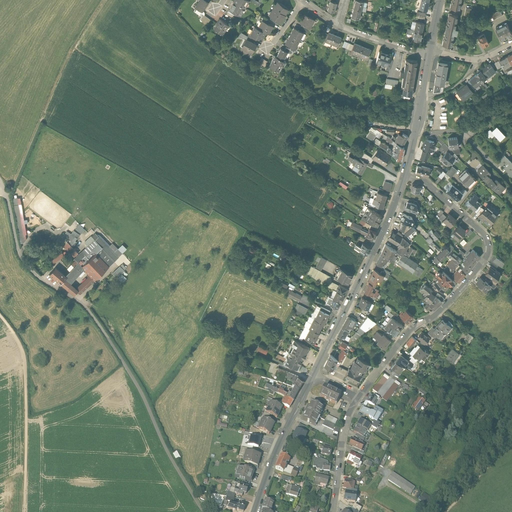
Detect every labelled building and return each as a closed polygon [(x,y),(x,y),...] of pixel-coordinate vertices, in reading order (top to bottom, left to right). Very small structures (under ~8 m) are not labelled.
[(208,3),(203,0),(200,0),(198,4),(199,5),(197,8),(202,11),(208,3)] [(249,0),(248,0),(235,0),(234,2),(244,8),(245,8),(249,0)] [(363,2),(356,0),(355,0),(353,8),(361,10),(365,12),(366,8),(362,6),(363,2)] [(429,1),(423,0),(421,0),(419,8),(427,10),(429,1)] [(450,0),(449,7),(459,9),(460,0),(450,0)] [(277,1),(275,5),(271,12),(272,13),(270,16),(280,23),(286,15),(285,15),(288,9),(280,4),(277,1)] [(334,2),(330,1),(328,7),(329,7),(328,10),(334,12),(337,3),(334,2)] [(234,2),(233,2),(229,10),(241,16),(243,13),(242,12),(244,8),(234,2)] [(361,10),(353,8),(351,17),(359,19),(361,10)] [(499,10),(486,16),(489,22),(502,15),(500,10),(499,10)] [(448,13),(442,44),(451,46),(454,33),(456,33),(457,28),(455,28),(457,15),(448,13)] [(313,19),(304,14),(300,22),(302,24),(309,27),(313,19)] [(210,20),(204,15),(201,20),(206,25),(210,20)] [(221,20),(214,29),(222,34),(228,25),(221,20)] [(273,26),(262,20),(257,28),(266,32),(268,34),(273,26)] [(424,23),(416,22),(415,30),(422,32),(424,23)] [(511,32),(507,23),(496,28),(502,39),(511,33),(511,32)] [(257,28),(254,26),(250,34),(257,38),(258,37),(262,39),(266,32),(257,28)] [(303,32),(294,28),(290,35),(298,39),(299,40),(303,32)] [(415,30),(407,28),(407,30),(406,33),(414,34),(413,39),(420,40),(422,32),(415,30)] [(335,35),(328,33),(328,34),(325,40),(325,41),(331,43),(335,35)] [(483,33),(477,36),(482,47),(485,45),(488,43),(483,33)] [(298,39),(290,35),(285,44),(291,47),(294,49),(296,45),(295,45),(298,39)] [(341,38),(335,35),(331,43),(337,46),(341,38)] [(249,41),(246,40),(242,47),(252,52),(256,44),(249,41)] [(362,46),(354,43),(351,52),(355,54),(355,55),(358,56),(359,55),(362,46)] [(371,50),(362,46),(359,55),(364,57),(363,58),(367,59),(371,50)] [(284,50),(280,48),(276,56),(283,60),(288,52),(284,50)] [(390,56),(379,52),(376,61),(381,63),(381,61),(388,63),(387,65),(388,65),(390,56)] [(276,56),(274,55),(268,66),(275,69),(275,68),(279,70),(282,64),(284,65),(286,62),(283,60),(276,56)] [(507,55),(499,59),(503,67),(511,63),(507,55)] [(268,62),(262,58),(258,64),(264,67),(268,62)] [(417,61),(405,59),(405,63),(406,63),(403,84),(401,84),(401,87),(403,87),(413,89),(417,61)] [(438,62),(437,69),(436,69),(435,75),(436,75),(434,82),(441,83),(443,84),(445,76),(446,72),(445,72),(447,64),(438,62)] [(486,77),(484,79),(484,80),(495,71),(489,63),(480,71),(486,77)] [(480,71),(474,75),(480,82),(482,81),(484,79),(486,77),(480,71)] [(474,75),(469,79),(476,88),(478,86),(477,85),(480,82),(474,75)] [(441,83),(434,82),(433,92),(439,91),(441,83)] [(466,85),(457,91),(463,98),(471,91),(466,85)] [(413,89),(403,87),(402,94),(404,94),(410,95),(412,96),(413,89)] [(496,126),(491,131),(489,129),(484,134),(490,139),(494,135),(499,139),(504,134),(496,126)] [(376,135),(370,131),(366,137),(373,141),(376,135)] [(402,136),(399,134),(395,142),(402,146),(407,136),(403,134),(402,136)] [(456,137),(448,138),(449,148),(458,147),(456,137)] [(434,142),(425,140),(420,159),(426,160),(428,151),(431,151),(434,142)] [(395,142),(393,141),(391,144),(395,145),(393,151),(392,154),(396,157),(396,159),(401,160),(404,148),(395,142)] [(383,153),(378,149),(372,158),(384,165),(389,157),(385,154),(385,155),(383,153)] [(446,152),(441,159),(448,165),(454,158),(451,156),(452,156),(449,154),(446,152)] [(507,152),(497,162),(506,171),(507,170),(511,174),(511,173),(511,165),(506,159),(510,155),(507,152)] [(360,158),(355,155),(354,156),(354,157),(352,160),(352,161),(353,162),(352,163),(354,164),(352,168),(361,174),(366,165),(367,163),(360,159),(360,158)] [(429,168),(421,166),(421,167),(417,166),(416,169),(416,173),(427,176),(428,172),(430,173),(431,169),(429,169),(429,168)] [(489,172),(483,166),(477,172),(484,179),(487,182),(491,178),(488,175),(489,174),(489,172)] [(449,169),(446,174),(450,177),(454,172),(449,169)] [(475,179),(465,169),(458,177),(468,187),(475,179)] [(493,181),(491,178),(487,182),(490,185),(498,193),(504,187),(496,179),(495,179),(493,181)] [(391,184),(385,182),(382,189),(389,191),(391,184)] [(417,184),(413,183),(412,184),(410,191),(419,193),(420,186),(417,185),(417,184)] [(462,193),(452,185),(446,191),(456,199),(462,193)] [(383,194),(377,192),(375,199),(384,202),(386,195),(383,194)] [(474,194),(471,198),(470,197),(465,204),(468,206),(469,205),(474,209),(478,204),(479,202),(476,199),(478,197),(474,194)] [(21,197),(13,198),(19,240),(27,239),(21,197)] [(375,199),(374,198),(372,203),(376,204),(375,206),(376,206),(379,207),(383,209),(385,205),(383,205),(384,202),(375,199)] [(416,206),(416,205),(411,203),(409,203),(407,202),(405,208),(410,210),(416,212),(417,209),(416,206)] [(478,214),(477,215),(488,224),(496,213),(498,211),(487,203),(483,208),(478,214)] [(372,210),(367,207),(364,212),(365,212),(379,221),(381,216),(372,210)] [(379,221),(365,212),(362,217),(367,221),(376,226),(379,222),(379,221)] [(401,220),(402,221),(411,224),(412,226),(414,222),(411,217),(402,213),(400,217),(402,218),(401,220)] [(455,219),(448,213),(445,216),(443,220),(450,226),(455,219)] [(411,224),(402,221),(399,228),(402,229),(401,231),(404,232),(406,234),(409,238),(410,237),(413,234),(411,232),(415,229),(412,226),(411,224)] [(75,228),(81,233),(85,229),(78,223),(75,228)] [(377,233),(369,229),(367,234),(366,233),(366,231),(361,229),(362,227),(352,223),(350,227),(356,230),(356,231),(359,232),(359,233),(366,236),(366,237),(374,240),(377,233)] [(459,224),(452,232),(455,234),(453,237),(456,239),(460,234),(461,234),(463,232),(462,232),(465,229),(459,224)] [(396,234),(392,231),(388,239),(397,245),(401,238),(397,235),(396,235),(396,234)] [(406,234),(404,237),(410,242),(412,240),(410,237),(409,238),(406,234)] [(410,244),(402,237),(401,238),(397,245),(399,246),(397,251),(396,251),(398,252),(402,255),(405,250),(408,245),(409,246),(410,244)] [(370,248),(362,244),(360,248),(359,251),(367,255),(370,248)] [(398,252),(396,251),(397,251),(385,245),(380,255),(381,254),(386,257),(396,264),(396,263),(401,255),(397,253),(398,252)] [(445,247),(441,251),(445,255),(448,252),(449,251),(445,247)] [(470,252),(468,251),(466,254),(467,255),(466,257),(463,260),(464,260),(463,262),(465,264),(462,266),(466,270),(479,254),(472,248),(470,252)] [(79,263),(82,266),(95,254),(91,250),(79,263)] [(457,254),(451,250),(447,255),(451,258),(452,259),(457,262),(460,257),(457,254)] [(441,251),(436,256),(440,260),(445,255),(441,251)] [(503,259),(492,252),(491,254),(490,257),(489,259),(497,264),(498,261),(501,263),(503,259)] [(62,253),(49,261),(51,265),(64,256),(62,253)] [(95,254),(82,266),(90,274),(91,275),(95,279),(108,267),(95,254)] [(380,255),(375,264),(379,266),(378,267),(379,268),(380,267),(382,268),(383,267),(385,265),(384,264),(386,261),(384,260),(386,257),(381,254),(380,255)] [(417,264),(404,255),(403,257),(401,255),(396,263),(412,272),(414,269),(417,264)] [(327,260),(321,257),(315,268),(321,271),(327,260)] [(452,259),(451,258),(447,264),(451,266),(450,268),(452,269),(452,270),(453,269),(452,268),(456,264),(457,262),(452,259)] [(72,265),(68,269),(70,272),(65,276),(67,277),(61,284),(74,295),(77,291),(70,284),(85,269),(82,266),(79,263),(74,267),(73,266),(72,265)] [(451,266),(447,264),(444,268),(449,273),(450,271),(451,272),(452,270),(452,269),(450,268),(451,266)] [(499,271),(489,264),(485,271),(491,275),(495,278),(495,277),(499,271)] [(120,265),(114,272),(119,276),(125,270),(120,265)] [(462,266),(459,270),(458,271),(462,275),(466,270),(462,266)] [(65,276),(55,268),(49,274),(61,284),(67,277),(65,276)] [(352,275),(340,268),(340,269),(339,272),(338,271),(337,273),(338,274),(336,277),(335,276),(335,277),(341,280),(344,282),(347,284),(352,275)] [(328,281),(309,270),(306,275),(326,286),(328,281)] [(380,274),(374,270),(369,278),(370,279),(368,282),(374,285),(375,281),(378,283),(380,282),(383,276),(380,274)] [(453,279),(442,270),(441,272),(439,271),(436,275),(446,284),(447,284),(449,282),(449,283),(453,279)] [(458,271),(454,276),(459,280),(462,275),(458,271)] [(88,278),(79,287),(77,291),(80,294),(95,279),(91,275),(88,278)] [(484,279),(479,275),(475,280),(485,287),(489,282),(487,281),(484,278),(484,279)] [(446,284),(438,277),(433,282),(434,282),(433,282),(437,285),(437,286),(442,290),(446,284)] [(374,285),(368,282),(364,291),(371,295),(376,298),(378,294),(378,292),(377,292),(378,290),(373,287),(374,285)] [(430,288),(424,283),(420,288),(424,291),(425,292),(426,290),(427,292),(430,288)] [(347,289),(339,285),(339,286),(338,286),(336,289),(337,289),(336,291),(344,295),(347,289)] [(427,292),(424,295),(423,297),(429,301),(429,300),(430,301),(434,296),(430,292),(432,290),(430,288),(427,292)] [(286,295),(299,301),(302,295),(289,289),(286,295)] [(344,295),(336,291),(333,299),(340,303),(344,295)] [(434,296),(430,301),(432,299),(434,301),(438,296),(440,293),(437,292),(434,296)] [(440,293),(438,296),(434,301),(434,302),(437,304),(444,297),(441,294),(442,293),(441,292),(440,293)] [(371,303),(362,298),(358,305),(363,307),(368,309),(371,303)] [(340,303),(333,299),(331,301),(329,305),(337,309),(340,303)] [(429,301),(424,306),(427,308),(430,305),(433,307),(437,304),(434,302),(434,301),(432,299),(430,301),(429,300),(429,301)] [(295,309),(305,314),(308,308),(298,303),(295,309)] [(405,309),(403,312),(402,311),(399,315),(407,322),(409,320),(411,318),(410,318),(412,315),(405,309)] [(328,314),(319,310),(317,314),(326,319),(328,314)] [(326,319),(317,314),(314,319),(323,323),(324,324),(326,319)] [(356,322),(348,317),(341,328),(346,330),(348,327),(351,329),(352,330),(356,322)] [(367,317),(356,332),(360,336),(376,323),(367,317)] [(392,318),(391,317),(388,322),(399,331),(402,326),(392,318)] [(446,321),(442,317),(437,324),(445,330),(446,331),(451,324),(446,321)] [(314,319),(313,319),(311,323),(320,328),(323,323),(314,319)] [(388,322),(387,322),(384,327),(388,330),(395,335),(399,331),(388,322)] [(309,329),(318,333),(320,328),(311,323),(309,328),(309,329)] [(437,324),(434,327),(433,326),(430,329),(435,332),(440,336),(445,330),(437,324)] [(346,330),(341,328),(337,336),(344,340),(346,336),(347,336),(349,332),(346,330)] [(307,334),(316,338),(319,333),(318,333),(309,329),(307,334)] [(429,336),(422,331),(417,337),(419,338),(425,342),(429,336)] [(468,331),(464,336),(469,340),(473,334),(468,331)] [(356,332),(352,338),(354,341),(360,336),(356,332)] [(382,336),(377,332),(374,336),(379,340),(376,343),(385,349),(387,346),(386,345),(390,340),(385,336),(383,334),(382,336)] [(316,338),(307,334),(304,338),(314,343),(316,338)] [(416,339),(411,336),(406,343),(411,347),(413,343),(416,340),(416,339)] [(307,347),(295,341),(292,346),(293,346),(289,353),(290,353),(287,359),(299,365),(302,360),(303,360),(307,352),(305,351),(307,347)] [(347,345),(342,342),(338,348),(342,350),(337,359),(337,360),(341,362),(349,350),(346,347),(347,345)] [(418,344),(415,348),(414,347),(410,353),(411,354),(417,358),(420,354),(423,357),(427,351),(418,344)] [(266,354),(268,349),(259,345),(257,350),(266,354)] [(453,348),(452,347),(446,357),(451,360),(452,359),(456,361),(461,353),(456,350),(453,348)] [(337,359),(330,355),(324,367),(332,370),(335,365),(337,360),(337,359)] [(408,361),(401,355),(395,361),(403,367),(406,369),(408,366),(410,368),(413,363),(409,360),(408,361)] [(354,361),(350,369),(349,368),(347,371),(345,377),(356,382),(357,379),(358,379),(361,375),(360,374),(362,371),(365,372),(367,368),(368,368),(370,364),(357,358),(355,361),(354,361)] [(287,359),(286,359),(284,364),(297,370),(300,365),(287,359)] [(403,367),(395,361),(391,369),(393,371),(394,370),(396,371),(399,374),(399,373),(403,367)] [(347,371),(338,366),(338,367),(335,372),(345,377),(347,371)] [(285,371),(278,368),(275,376),(279,377),(277,381),(284,384),(286,377),(283,376),(285,371)] [(298,376),(285,371),(283,376),(286,377),(287,376),(288,377),(287,379),(294,383),(298,377),(298,376)] [(387,379),(383,376),(372,389),(377,393),(387,379)] [(294,384),(288,381),(286,385),(292,387),(294,388),(299,391),(305,380),(298,377),(294,383),(294,384)] [(276,387),(267,383),(265,387),(277,393),(279,389),(280,389),(278,388),(279,386),(276,385),(276,387)] [(398,386),(394,383),(382,399),(386,402),(398,386)] [(341,396),(324,387),(321,393),(322,393),(320,397),(335,404),(335,405),(338,399),(338,400),(339,399),(341,396)] [(291,394),(289,399),(293,401),(299,391),(294,388),(293,392),(291,394)] [(286,397),(285,397),(281,403),(289,408),(293,401),(289,399),(286,397)] [(428,404),(419,398),(412,407),(421,414),(428,404)] [(338,400),(338,399),(335,405),(335,404),(332,409),(338,411),(343,401),(339,399),(338,400)] [(275,404),(271,402),(268,407),(279,413),(282,407),(275,404)] [(324,410),(311,403),(307,412),(319,418),(324,410)] [(279,413),(268,407),(266,412),(266,413),(270,415),(277,418),(279,413)] [(371,413),(362,407),(359,412),(368,418),(371,413)] [(376,408),(372,413),(371,413),(368,418),(373,421),(376,423),(377,422),(383,412),(376,408)] [(319,418),(307,412),(303,421),(315,427),(319,418)] [(267,420),(263,418),(261,424),(271,429),(274,423),(267,420)] [(220,422),(221,419),(218,419),(217,425),(227,428),(228,424),(220,422)] [(370,426),(360,420),(357,426),(358,426),(367,432),(370,426)] [(335,426),(325,421),(322,426),(333,431),(335,426)] [(271,429),(261,424),(258,429),(269,434),(271,429)] [(367,432),(358,426),(354,433),(359,436),(363,438),(367,432)] [(292,440),(301,444),(306,434),(297,430),(292,440)] [(260,438),(248,436),(247,441),(248,441),(247,445),(258,447),(260,438)] [(364,446),(357,443),(357,442),(352,440),(349,446),(354,448),(361,452),(364,446)] [(331,450),(323,448),(322,453),(329,456),(331,450)] [(260,455),(246,451),(245,456),(247,457),(245,462),(252,464),(257,466),(260,455)] [(362,457),(351,451),(350,453),(351,454),(361,459),(362,457)] [(361,459),(351,454),(348,460),(351,461),(351,462),(353,464),(356,465),(358,463),(359,463),(361,459)] [(288,460),(281,457),(280,456),(279,460),(280,460),(275,469),(282,472),(287,463),(288,464),(289,460),(288,460)] [(322,460),(317,460),(317,462),(313,462),(313,467),(314,468),(315,468),(315,469),(316,470),(320,470),(319,471),(322,472),(322,471),(328,471),(330,472),(330,466),(327,465),(328,463),(321,461),(322,460)] [(244,470),(238,468),(235,477),(250,482),(253,472),(245,469),(244,470)] [(415,487),(393,473),(388,479),(410,494),(415,487)] [(329,479),(316,475),(314,482),(320,484),(326,486),(329,479)] [(355,482),(345,480),(343,488),(357,491),(358,487),(354,486),(355,482)] [(248,488),(233,482),(229,492),(234,494),(242,496),(243,493),(245,494),(248,488)] [(299,489),(291,486),(291,487),(288,486),(285,495),(297,498),(299,489)] [(432,498),(424,492),(418,500),(426,505),(432,498)] [(273,504),(265,500),(262,509),(270,511),(272,511),(274,504),(273,504)] [(245,505),(238,503),(237,506),(229,503),(227,509),(235,511),(236,510),(243,511),(245,505)] [(316,503),(314,509),(311,508),(309,511),(317,511),(320,504),(316,503)]
